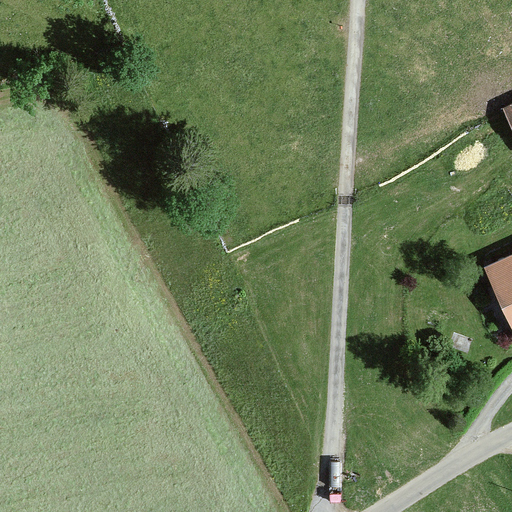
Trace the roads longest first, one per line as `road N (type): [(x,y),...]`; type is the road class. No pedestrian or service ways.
road 1 (track): [(320,511),(355,0)]
road 2 (unclassified): [(511,434),(380,511)]
